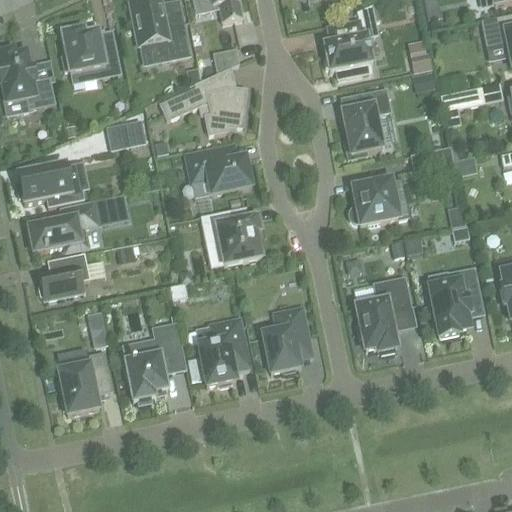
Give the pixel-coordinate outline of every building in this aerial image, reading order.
[(194,0),(195,3),(191,4),(195,21),(220,16),(222,28),(242,24),(236,0),(194,0)] [(511,0),(490,0),(493,11),(511,7),(511,0)] [(130,8),(139,51),(157,48),(161,67),(190,61),(183,29),(165,32),(159,2),(130,8)] [(365,12),(368,27),(379,25),(375,8),(365,12)] [(480,26),(486,52),(506,48),(511,74),(511,73),(511,32),(511,33),(509,20),(480,26)] [(337,85),(370,78),(368,69),(372,69),(367,44),(363,44),(360,26),(327,33),(330,49),(323,50),(326,62),(323,66),(325,73),(328,76),(329,77),(335,76),(337,85)] [(66,62),(61,63),(64,77),(69,76),(69,80),(99,74),(101,83),(120,79),(114,50),(101,53),(97,37),(84,40),(83,35),(79,36),(78,31),(64,34),(65,38),(61,39),(66,62)] [(212,59),(216,79),(227,74),(239,69),(236,54),(212,59)] [(34,73),(29,74),(26,58),(14,61),(13,56),(0,58),(0,91),(3,91),(7,109),(27,105),(29,115),(55,110),(50,83),(37,86),(34,73)] [(425,58),(409,61),(412,73),(431,70),(428,57),(425,58)] [(186,76),(189,91),(201,86),(198,73),(186,76)] [(231,94),(227,75),(201,86),(189,91),(158,105),(167,125),(202,110),(208,108),(211,120),(204,122),(208,140),(227,136),(228,132),(242,133),(246,96),(231,94)] [(443,117),(457,114),(484,109),(481,93),(440,102),(443,117)] [(362,113),(341,118),(347,146),(343,147),(347,165),(367,161),(366,157),(382,154),(375,122),(391,118),(386,94),(359,100),(362,113)] [(457,114),(443,117),(446,133),(460,130),(457,114)] [(141,126),(125,129),(130,152),(146,149),(141,126)] [(154,149),(156,161),(168,158),(166,146),(154,149)] [(185,161),(191,189),(208,185),(211,201),(251,192),(249,182),(251,179),(249,169),(245,167),(245,163),(235,165),(232,152),(185,161)] [(415,182),(454,174),(450,153),(411,161),(415,182)] [(511,158),(500,161),(502,173),(511,171),(511,158)] [(70,198),(65,170),(18,180),(19,187),(15,188),(18,203),(22,202),(24,209),(46,205),(48,213),(84,205),(82,195),(70,198)] [(357,229),(358,229),(359,232),(407,223),(402,194),(393,196),(391,185),(388,186),(387,182),(376,185),(377,188),(351,193),(355,212),(353,213),(352,213),(350,214),(349,215),(348,217),(348,218),(347,220),(348,222),(348,223),(348,225),(349,226),(351,227),(352,228),(353,229),(355,229),(357,229)] [(124,200),(88,207),(91,222),(127,215),(124,200)] [(91,222),(88,207),(61,213),(64,226),(29,233),(34,258),(44,256),(44,257),(47,256),(47,255),(64,251),(66,257),(87,253),(83,234),(93,232),(91,222)] [(253,224),(253,223),(230,228),(228,216),(200,222),(205,248),(218,246),(224,271),(261,263),(256,238),(260,237),(257,223),(253,224)] [(43,304),(44,306),(83,298),(80,287),(89,285),(84,259),(60,264),(63,275),(38,280),(40,289),(38,292),(40,302),(43,304)] [(449,289),(429,293),(433,309),(431,310),(434,328),(436,327),(440,344),(458,341),(457,336),(468,334),(465,319),(471,318),(468,304),(480,301),(475,273),(447,278),(449,289)] [(511,275),(501,278),(504,291),(499,292),(503,310),(507,309),(511,325),(511,324),(511,275)] [(393,321),(392,317),(412,313),(405,282),(372,289),(372,291),(353,295),(357,313),(360,331),(357,331),(359,345),(363,344),(366,356),(377,354),(377,357),(380,357),(381,361),(394,358),(393,354),(396,354),(389,322),(393,321)] [(184,289),(169,292),(172,305),(187,302),(184,289)] [(277,336),(262,339),(270,379),(281,377),(284,380),(294,378),(296,374),(300,373),(298,364),(311,361),(302,314),(274,320),(277,336)] [(191,386),(204,383),(206,393),(217,390),(220,393),(230,391),(232,387),(236,387),(233,375),(249,372),(239,325),(210,331),(213,348),(198,351),(200,363),(187,366),(191,386)] [(133,408),(138,407),(138,411),(151,408),(150,404),(155,403),(154,398),(167,395),(164,379),(186,374),(177,330),(154,335),(159,360),(135,365),(134,363),(131,364),(131,366),(125,367),(133,408)] [(104,334),(90,337),(94,353),(108,350),(104,334)] [(63,415),(66,415),(67,421),(99,415),(96,401),(113,397),(104,357),(86,361),(88,369),(58,376),(63,400),(60,401),(63,415)]
